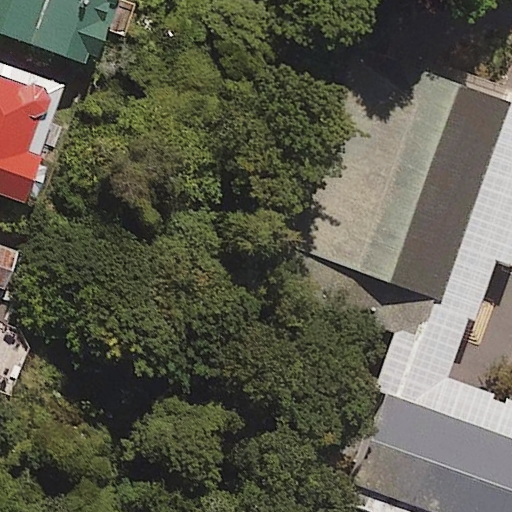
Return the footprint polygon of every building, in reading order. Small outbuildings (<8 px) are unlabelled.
[(106,0),(0,0),(0,32),(86,60),(106,0)] [(511,186),(511,76),(402,37),(334,226),(479,278),(511,186)] [(56,83),(0,63),(0,193),(22,201),(36,163),(28,160),(56,83)] [(28,341),(2,331),(0,337),(0,391),(8,395),(28,341)] [(511,511),(511,426),(434,398),(396,504),(419,511),(511,511)]
